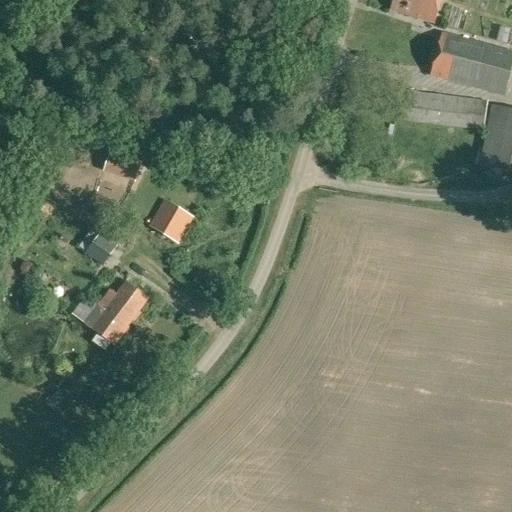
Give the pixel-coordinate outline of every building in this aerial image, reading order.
[(434,24),(441,0),(393,0),(390,10),(434,24)] [(504,97),(511,65),(511,51),(442,32),(430,77),(504,97)] [(484,131),(488,101),(403,90),(400,120),(484,131)] [(511,172),(511,109),(491,105),(479,165),(511,172)] [(179,243),(193,218),(163,200),(149,226),(179,243)] [(103,267),(118,246),(117,245),(100,233),(85,254),(103,267)] [(82,301),(72,315),(85,324),(98,334),(93,342),(105,351),(111,343),(115,346),(128,327),(148,299),(125,282),(116,295),(109,290),(108,292),(95,310),(82,301)]
